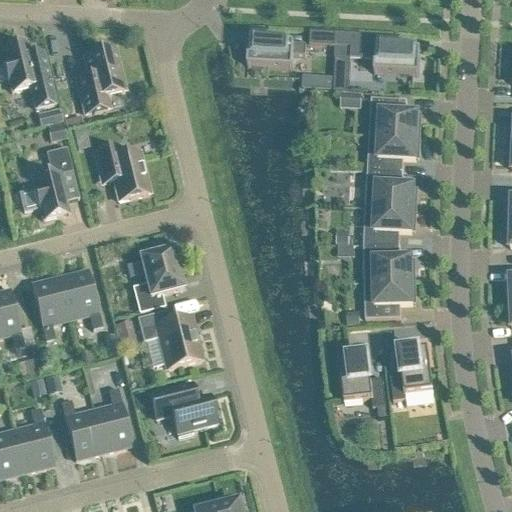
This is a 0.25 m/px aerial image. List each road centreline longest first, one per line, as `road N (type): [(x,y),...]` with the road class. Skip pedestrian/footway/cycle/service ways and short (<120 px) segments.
road 1 (residential): [(495,511),(460,309),(472,0)]
road 2 (residential): [(200,216),(258,453)]
road 3 (residential): [(258,453),(34,511)]
road 4 (residential): [(0,265),(200,216)]
road 5 (residential): [(155,24),(200,216)]
road 6 (residential): [(155,24),(0,16)]
